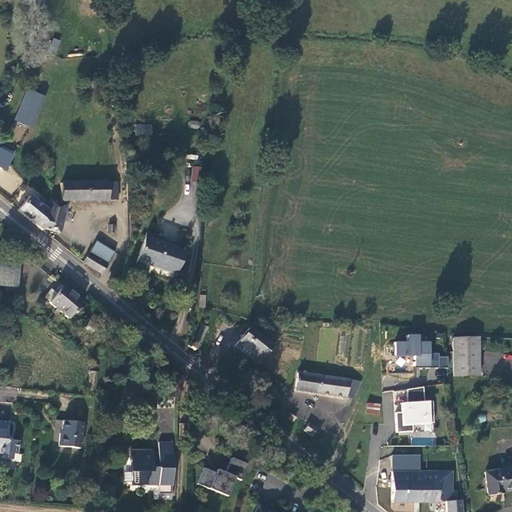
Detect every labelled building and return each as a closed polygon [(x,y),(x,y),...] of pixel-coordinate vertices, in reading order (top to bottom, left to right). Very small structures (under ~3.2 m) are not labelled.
[(49,49),(56,52),(60,40),(53,38),(49,49)] [(46,95),(27,87),(14,119),(33,127),(46,95)] [(152,124),(135,125),(135,135),(152,135),(152,124)] [(15,154),(0,147),(0,167),(6,171),(15,154)] [(202,196),(205,167),(192,166),(189,195),(202,196)] [(60,200),(71,201),(108,200),(108,180),(60,179),(60,187),(57,187),(56,193),(60,193),(60,200)] [(108,180),(108,200),(119,200),(118,180),(108,180)] [(16,208),(42,231),(42,229),(47,207),(46,205),(29,193),(16,208)] [(47,207),(42,229),(59,234),(67,202),(48,196),(46,205),(47,207)] [(146,231),(136,260),(177,274),(185,249),(154,238),(155,235),(146,231)] [(102,260),(108,264),(116,250),(95,240),(88,251),(102,260)] [(82,262),(95,271),(102,260),(88,251),(82,262)] [(14,256),(0,254),(0,267),(19,270),(19,261),(13,261),(14,256)] [(102,260),(95,271),(101,275),(108,264),(102,260)] [(19,270),(0,267),(0,285),(6,286),(6,291),(16,291),(16,286),(17,286),(19,270)] [(83,300),(61,283),(47,301),(55,308),(53,311),(57,314),(59,311),(68,318),(83,300)] [(94,329),(101,319),(93,313),(85,323),(94,329)] [(201,342),(207,327),(200,324),(194,340),(201,342)] [(234,345),(259,365),(275,345),(250,325),(234,345)] [(406,334),(406,341),(395,341),(395,356),(415,356),(414,367),(448,368),(447,357),(438,357),(438,353),(430,354),(430,342),(419,342),(419,334),(406,334)] [(481,376),(481,336),(453,337),(453,352),(453,377),(481,376)] [(94,392),(97,366),(91,365),(88,391),(94,392)] [(354,398),(362,381),(349,379),(296,371),(294,392),(346,399),(346,397),(354,398)] [(424,387),(407,389),(408,402),(400,403),(402,413),(394,413),(396,433),(413,432),(413,425),(435,423),(433,401),(424,401),(424,387)] [(379,415),(381,404),(367,403),(366,414),(379,415)] [(286,418),(293,422),(296,417),(289,413),(286,418)] [(63,419),(62,430),(61,435),(59,435),(58,446),(81,449),(84,421),(63,419)] [(8,423),(0,422),(0,460),(1,461),(3,460),(13,461),(13,455),(18,451),(19,442),(8,441),(7,442),(5,438),(6,436),(8,423)] [(312,437),(317,429),(310,422),(304,430),(312,437)] [(171,493),(171,474),(173,474),(174,441),(157,441),(157,453),(152,452),(152,448),(129,448),(129,471),(134,471),(134,484),(133,484),(133,486),(145,486),(145,485),(157,485),(157,492),(171,493)] [(391,455),(391,470),(420,470),(421,455),(391,455)] [(215,473),(203,468),(197,484),(221,494),(227,496),(235,477),(241,480),(247,464),(231,458),(225,473),(216,469),(215,473)] [(511,465),(485,470),(489,495),(493,496),(506,493),(507,491),(511,490),(511,465)] [(441,502),(442,470),(420,470),(391,470),(390,503),(435,504),(441,502)] [(454,501),(454,471),(442,470),(441,502),(445,501),(454,501)] [(463,511),(463,500),(454,501),(445,501),(445,511),(463,511)]
